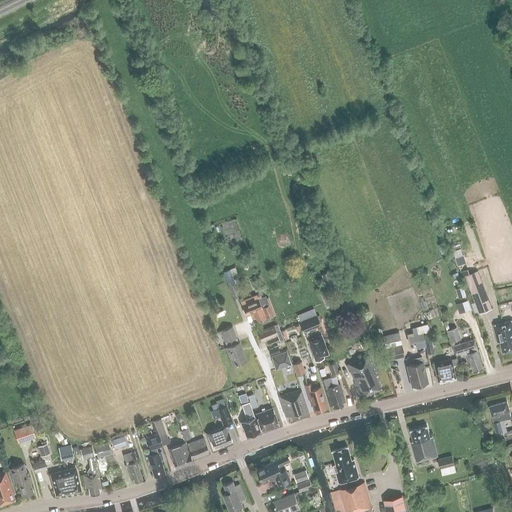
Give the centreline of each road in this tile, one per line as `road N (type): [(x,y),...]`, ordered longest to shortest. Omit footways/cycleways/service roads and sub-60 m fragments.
road 1 (residential): [(236,451),(511,373)]
road 2 (residential): [(17,511),(128,493),(236,451)]
